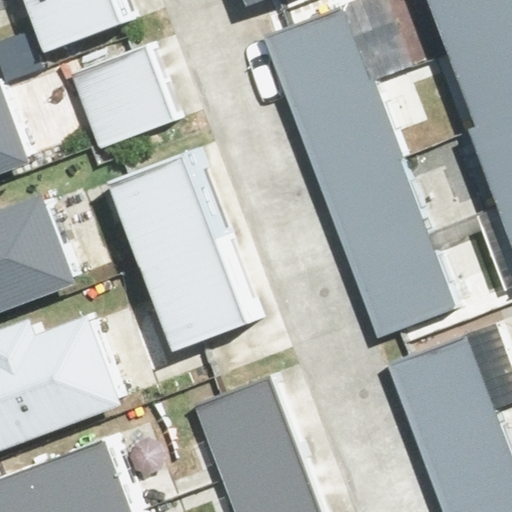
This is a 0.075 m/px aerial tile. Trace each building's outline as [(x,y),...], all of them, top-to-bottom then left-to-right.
[(49,0),(67,50),(148,21),(140,0),(49,0)] [(511,20),(511,0),(449,0),(464,39),(511,20)] [(275,33),(304,107),(384,76),(355,3),(275,33)] [(511,20),(464,39),(492,115),(511,107),(511,20)] [(157,43),(87,69),(116,148),(187,122),(157,43)] [(0,175),(46,160),(17,74),(0,79),(0,175)] [(304,107),(332,180),(412,150),(384,76),(304,107)] [(511,107),(492,115),(511,168),(511,107)] [(209,149),(105,188),(119,225),(144,215),(178,306),(153,315),(173,368),(209,354),(204,341),(271,316),(209,149)] [(332,180),(360,253),(440,223),(412,150),(332,180)] [(0,310),(92,280),(66,203),(15,220),(7,197),(0,199),(0,310)] [(360,253),(388,327),(468,297),(440,223),(360,253)] [(506,390),(477,313),(398,343),(427,420),(506,390)] [(47,320),(0,337),(0,353),(1,358),(0,358),(0,451),(139,401),(107,314),(53,334),(47,320)] [(209,396),(238,474),(308,448),(280,370),(209,396)] [(511,475),(511,404),(506,390),(427,420),(457,497),(511,475)] [(0,472),(0,494),(6,511),(129,511),(155,503),(127,426),(0,472)] [(238,474),(252,511),(331,511),(308,448),(238,474)] [(511,511),(511,475),(457,497),(462,511),(511,511)] [(129,511),(158,511),(155,503),(129,511)]
